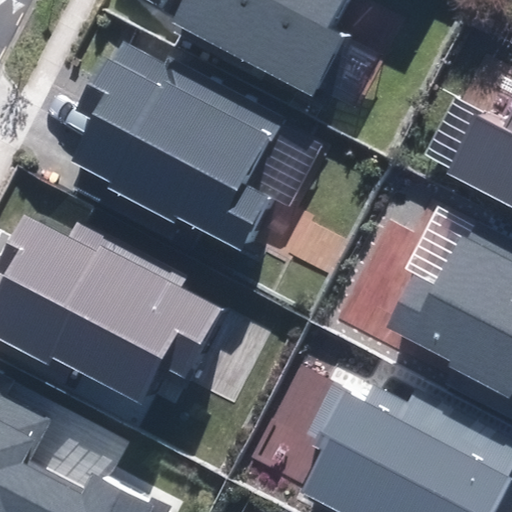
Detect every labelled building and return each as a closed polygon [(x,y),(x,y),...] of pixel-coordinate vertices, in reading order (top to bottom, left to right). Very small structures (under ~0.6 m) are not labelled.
[(338,0),(183,0),(172,22),(311,94),(340,40),(323,31),(338,0)] [(274,120),(120,40),(83,112),(94,119),(74,158),(119,181),(116,187),(177,219),(180,213),(240,244),(265,196),(241,183),(274,120)] [(481,119),(452,175),(511,206),(511,120),(506,132),(481,119)] [(69,241),(23,216),(0,260),(0,269),(6,272),(0,284),(0,328),(139,401),(159,364),(182,376),(216,310),(178,290),(182,281),(77,226),(69,241)] [(415,278),(389,327),(511,390),(511,250),(468,227),(436,289),(415,278)] [(60,406),(0,374),(0,511),(148,511),(151,507),(93,477),(83,495),(28,466),(60,406)] [(327,450),(304,493),(341,511),(489,511),(511,470),(511,442),(415,392),(408,404),(374,387),(365,405),(345,394),(318,446),(327,450)]
